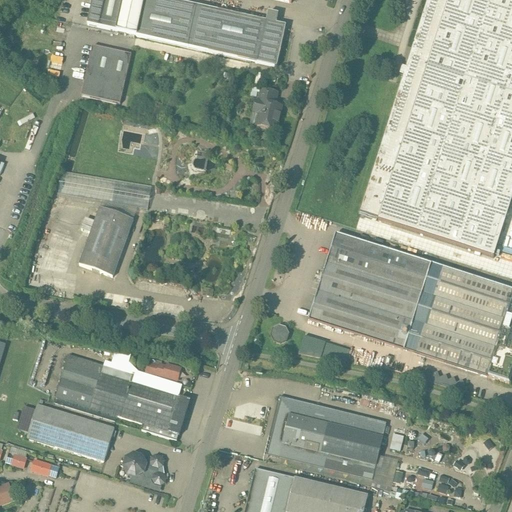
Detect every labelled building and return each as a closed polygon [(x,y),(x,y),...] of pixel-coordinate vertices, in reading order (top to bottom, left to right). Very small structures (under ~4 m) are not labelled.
[(92,0),(87,26),(117,32),(123,0),(92,0)] [(123,0),(117,32),(136,37),(137,37),(144,0),(123,0)] [(217,12),(177,4),(177,0),(165,0),(166,0),(163,0),(144,0),(137,37),(136,37),(208,53),(217,12)] [(511,0),(427,0),(360,213),(379,219),(378,222),(493,259),(511,200),(511,0)] [(266,23),(217,12),(208,53),(257,64),(266,23)] [(278,15),(268,13),(266,23),(257,64),(277,68),(286,27),(276,25),(278,15)] [(131,56),(93,47),(82,97),(120,105),(131,56)] [(277,95),(261,91),(258,104),(274,107),(277,95)] [(258,104),(256,103),(254,113),(258,114),(259,116),(257,127),(276,131),(280,112),(277,108),(274,107),(258,104)] [(148,132),(148,143),(158,143),(158,132),(148,132)] [(152,188),(62,173),(58,196),(148,211),(152,188)] [(133,222),(100,209),(95,224),(85,220),(81,231),(91,234),(79,266),(113,278),(133,222)] [(431,265),(335,235),(308,321),(404,351),(431,265)] [(511,301),(511,291),(431,265),(404,351),(488,378),(511,301)] [(511,301),(488,378),(509,385),(511,375),(511,301)] [(285,330),(279,328),(273,331),(271,337),(274,343),(280,345),(286,342),(288,336),(285,330)] [(326,344),(304,337),(298,355),(321,360),(326,344)] [(350,351),(326,344),(321,360),(345,365),(350,351)] [(103,367),(68,357),(61,379),(96,390),(103,367)] [(166,369),(160,367),(160,365),(150,362),(146,374),(175,382),(179,370),(167,367),(166,369)] [(132,376),(103,367),(96,390),(61,379),(55,399),(143,426),(142,432),(177,442),(178,437),(179,437),(190,402),(189,402),(130,384),(132,376)] [(437,373),(431,376),(428,370),(425,371),(422,373),(426,382),(468,395),(462,381),(456,384),(454,378),(448,381),(446,376),(440,378),(437,373)] [(386,427),(281,401),(268,454),(373,480),(386,427)] [(114,430),(37,406),(27,440),(104,463),(114,430)] [(399,452),(404,437),(398,435),(400,428),(395,427),(388,449),(399,452)] [(16,454),(12,467),(24,471),(28,458),(16,454)] [(143,457),(134,454),(125,459),(122,468),(127,477),(136,480),(145,475),(152,477),(151,481),(154,485),(161,487),(165,485),(167,480),(165,475),(157,473),(159,470),(164,468),(165,463),(163,457),(156,456),(150,458),(149,465),(148,466),(143,457)] [(417,492),(418,487),(432,491),(436,472),(398,464),(393,486),(417,492)] [(286,511),(295,480),(255,470),(245,511),(286,511)] [(364,511),(368,498),(295,480),(286,511),(364,511)] [(8,486),(0,489),(0,506),(9,503),(5,494),(11,492),(8,486)]
